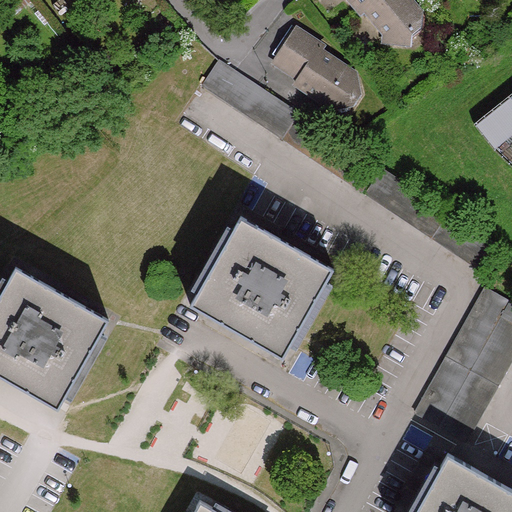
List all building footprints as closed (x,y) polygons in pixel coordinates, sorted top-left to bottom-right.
[(370,10),(386,32),(384,43),(408,45),(410,33),(418,27),(419,25),(420,12),(411,0),(354,0),(365,14),(370,10)] [(274,62),(299,81),(296,85),(330,111),(349,108),(358,96),(356,75),(322,51),(325,48),(298,28),(274,62)] [(248,76),(228,61),(212,85),(366,198),(367,197),(384,174),(351,150),(275,96),(248,76)] [(476,122),(494,146),(511,132),(511,96),(511,95),(476,122)] [(469,235),(388,177),(371,203),(485,283),(503,260),(469,235)] [(192,312),(218,327),(220,328),(229,313),(257,328),(248,345),(252,347),(280,363),(330,277),(239,226),(238,226),(191,311),(192,312)] [(0,314),(0,367),(4,370),(9,373),(17,359),(44,373),(35,388),(39,390),(67,405),(118,319),(27,267),(0,314)] [(480,300),(412,418),(412,420),(464,451),(511,365),(511,316),(481,299),(480,300)] [(220,328),(218,327),(213,335),(247,354),(252,347),(248,345),(257,328),(229,313),(220,328)] [(9,373),(4,370),(0,377),(0,379),(34,399),(39,390),(35,388),(44,373),(17,359),(9,373)] [(511,511),(511,502),(443,463),(414,511),(511,511)]
